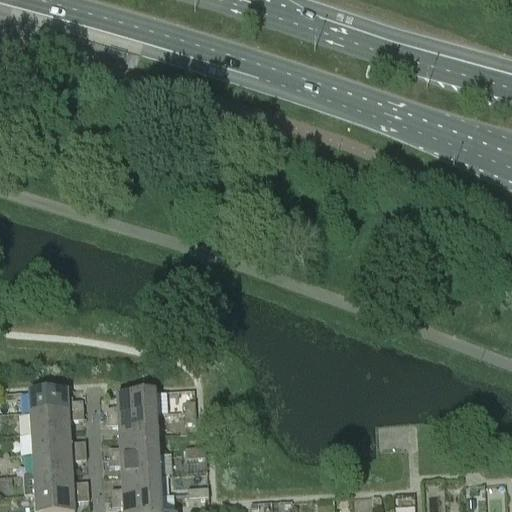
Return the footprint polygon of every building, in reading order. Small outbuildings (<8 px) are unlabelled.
[(29,397),(30,418),(84,415),(83,405),(68,406),(67,395),(29,397)] [(118,413),(107,414),(107,423),(156,420),(168,419),(167,398),(117,401),(118,413)] [(195,417),(195,407),(184,407),(184,418),(195,417)] [(84,424),(84,415),(30,418),(31,439),(70,436),(69,425),(84,424)] [(196,428),(195,417),(184,418),(185,429),(196,428)] [(156,420),(107,423),(108,432),(118,431),(119,442),(158,440),(156,420)] [(31,439),(32,459),(86,456),(85,446),(70,447),(70,436),(31,439)] [(158,440),(119,442),(120,454),(109,455),(110,463),(159,461),(158,440)] [(196,464),(206,463),(205,452),(195,453),(196,464)] [(185,464),(196,464),(195,453),(184,454),(185,464)] [(87,465),(86,456),(32,459),(34,479),(72,477),(71,466),(87,465)] [(159,461),(110,463),(110,473),(121,473),(122,483),(160,481),(159,461)] [(34,479),(23,480),(24,500),(35,500),(88,496),(87,487),(73,488),(72,477),(34,479)] [(160,481),(122,483),(122,496),(112,496),(112,504),(161,501),(160,481)] [(198,504),(209,504),(208,493),(198,494),(198,504)] [(187,505),(198,504),(198,494),(187,494),(187,505)] [(89,506),(88,496),(35,500),(35,511),(73,511),(74,507),(89,506)] [(161,511),(161,501),(112,504),(112,511),(161,511)]
